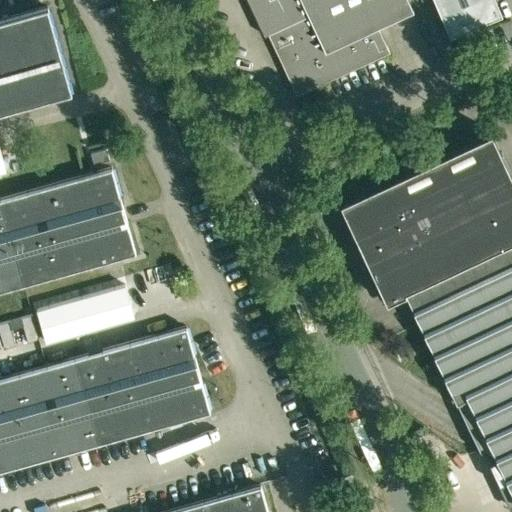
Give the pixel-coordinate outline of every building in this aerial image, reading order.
[(247,0),(264,35),(268,33),(284,70),(288,68),(298,89),(315,82),(316,86),(389,52),(378,27),(413,10),(408,0),(247,0)] [(436,0),(450,34),(468,27),(466,24),(477,20),(478,23),(499,14),(493,0),(436,0)] [(268,511),(260,485),(161,511),(0,511),(0,470),(209,411),(186,326),(0,378),(0,290),(135,253),(111,168),(0,198),(0,111),(71,92),(47,6),(0,19),(0,511),(268,511)] [(406,293),(511,240),(511,175),(491,131),(340,202),(386,302),(406,293)] [(94,164),(109,160),(106,148),(91,153),(94,164)] [(511,240),(406,293),(456,400),(457,400),(460,406),(477,416),(470,428),(487,438),(480,449),(497,459),(511,452),(511,240)] [(125,285),(37,310),(46,341),(134,316),(125,285)] [(32,315),(21,318),(23,326),(28,343),(39,339),(32,315)] [(9,321),(0,323),(0,333),(4,349),(16,346),(11,330),(9,321)] [(511,452),(497,459),(492,468),(492,469),(510,507),(511,506),(511,452)]
